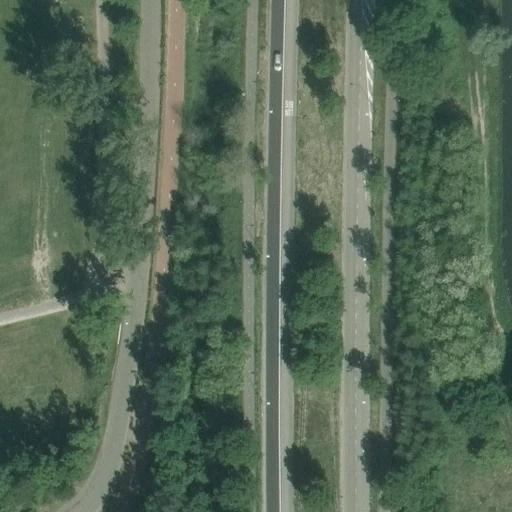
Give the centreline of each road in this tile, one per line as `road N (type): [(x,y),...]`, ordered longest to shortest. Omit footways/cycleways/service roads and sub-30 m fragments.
road 1 (unclassified): [(74,511),(103,482),(120,411),(143,0)]
road 2 (secondary): [(289,0),(280,511)]
road 3 (secondary): [(356,511),(357,0)]
